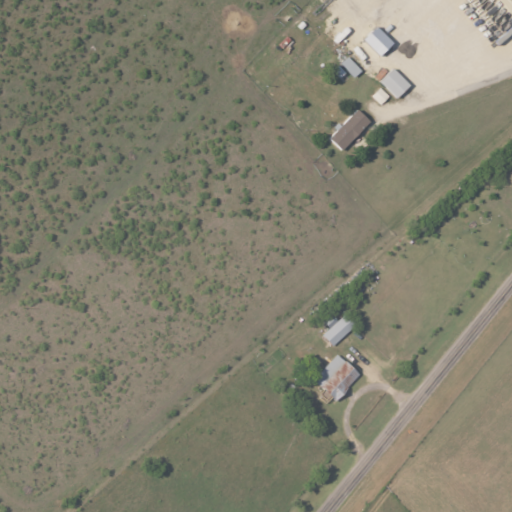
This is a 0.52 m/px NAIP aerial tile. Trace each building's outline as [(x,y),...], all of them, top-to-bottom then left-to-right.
[(379,56),(393,42),(375,26),(362,39),(379,56)] [(340,63),(353,77),(361,70),(347,56),(340,63)] [(348,75),(340,65),(333,71),(341,81),(348,75)] [(409,85),(393,68),(379,81),(395,98),(409,85)] [(379,105),(388,97),(380,87),(371,96),(379,105)] [(370,121),(357,109),(329,138),(342,151),(370,121)] [(322,321),(329,329),(322,334),(330,345),(355,327),(345,314),(336,321),(331,314),(322,321)] [(335,400),(359,374),(336,354),(312,380),(335,400)]
